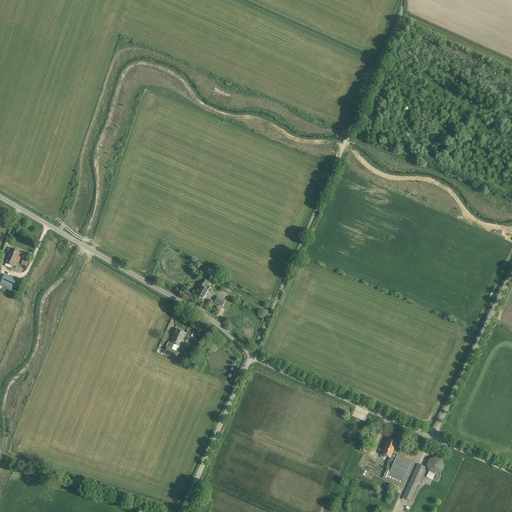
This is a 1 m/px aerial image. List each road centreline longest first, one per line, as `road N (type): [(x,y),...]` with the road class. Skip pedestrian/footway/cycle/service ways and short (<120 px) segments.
road 1 (unclassified): [(250,354),(200,313),(0,197)]
road 2 (unclassified): [(433,437),(250,354)]
road 3 (unclassified): [(433,437),(511,275)]
road 4 (track): [(168,511),(5,457)]
road 5 (unclassified): [(182,511),(250,354)]
